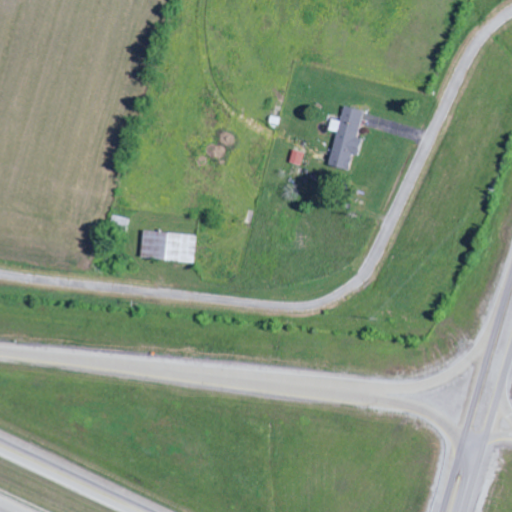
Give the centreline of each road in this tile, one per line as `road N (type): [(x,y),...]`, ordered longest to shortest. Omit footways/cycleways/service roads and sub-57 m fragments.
road 1 (residential): [(0,274),(264,306),(327,301),(374,260),(478,45),(511,13)]
road 2 (motorway): [(477,472),(450,428),(399,403),(0,353)]
road 3 (motorway): [(509,295),(485,346),(435,383),(390,389),(266,381)]
road 4 (secondary): [(511,285),(444,511)]
road 5 (secondary): [(464,511),(511,353)]
road 6 (motorway): [(141,511),(0,446)]
